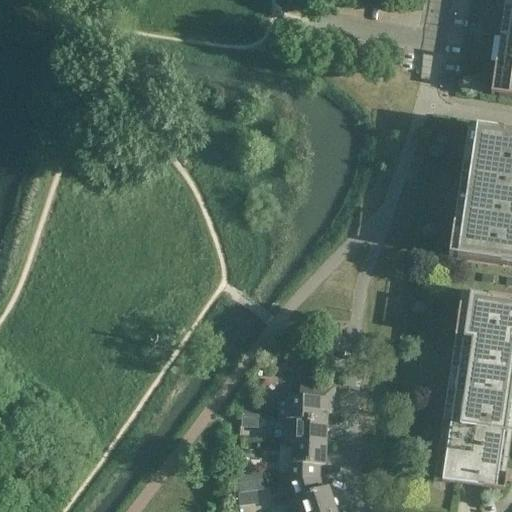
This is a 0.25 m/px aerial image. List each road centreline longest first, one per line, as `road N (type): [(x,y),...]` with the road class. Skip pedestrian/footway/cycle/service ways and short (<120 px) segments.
road 1 (residential): [(360,511),(348,465),(356,329)]
road 2 (residential): [(511,116),(426,103),(437,42)]
road 3 (residential): [(437,42),(310,22)]
